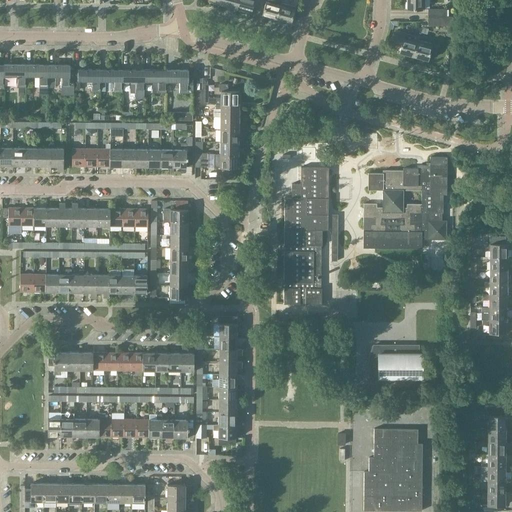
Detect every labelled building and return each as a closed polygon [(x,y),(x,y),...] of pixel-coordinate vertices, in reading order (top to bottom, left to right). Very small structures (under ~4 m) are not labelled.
[(236,9),(238,0),(222,0),(222,5),(236,9)] [(253,0),(238,0),(236,9),(250,13),(253,0)] [(275,19),(280,0),(273,0),(274,1),(271,0),(265,0),(261,16),(275,19)] [(294,6),(281,2),(281,0),(280,0),(275,19),(289,23),(294,6)] [(424,9),(423,0),(405,0),(406,9),(424,9)] [(441,26),(441,16),(427,16),(427,25),(441,26)] [(441,16),(441,26),(444,26),(445,29),(452,29),(452,16),(445,16),(441,16)] [(413,57),(417,40),(418,36),(396,30),(392,43),(400,45),(398,53),(413,57)] [(417,40),(413,57),(427,61),(429,53),(434,54),(437,45),(417,40)] [(25,87),(25,64),(3,64),(3,87),(4,87),(4,76),(17,76),(16,87),(25,87)] [(47,95),(47,64),(25,64),(25,87),(26,76),(39,76),(38,95),(47,95)] [(70,65),(47,64),(47,95),(48,77),(61,77),(61,88),(60,88),(60,95),(73,95),(73,81),(74,69),(70,69),(70,65)] [(78,81),(91,81),(91,92),(100,92),(100,69),(74,69),(73,81),(78,81)] [(122,92),(122,69),(100,69),(100,92),(100,81),(113,81),(113,92),(122,92)] [(144,69),(122,69),(122,92),(122,81),(130,81),(130,93),(134,93),(134,101),(144,101),(144,92),(144,69)] [(166,93),(166,70),(144,69),(144,92),(144,82),(152,82),(152,93),(166,93)] [(166,70),(166,93),(166,82),(179,82),(179,93),(192,93),(193,75),(188,75),(188,70),(166,70)] [(220,104),(239,104),(239,91),(220,91),(220,98),(208,98),(208,90),(202,90),(201,104),(220,104)] [(239,116),(239,104),(220,104),(220,116),(239,116)] [(238,129),(239,116),(220,116),(220,129),(238,129)] [(238,142),(238,129),(220,129),(220,142),(238,142)] [(180,149),(173,149),(173,167),(186,167),(186,166),(192,166),(192,135),(186,135),(186,143),(181,143),(180,149)] [(238,154),(238,142),(220,142),(220,154),(238,154)] [(0,165),(12,165),(12,148),(0,147),(0,165)] [(25,165),(25,148),(12,148),(12,165),(25,165)] [(37,165),(38,148),(25,148),(25,165),(37,165)] [(50,170),(50,166),(50,148),(38,148),(37,165),(45,166),(45,170),(50,170)] [(50,148),(50,166),(57,166),(57,171),(62,171),(62,166),(63,166),(63,148),(50,148)] [(85,166),(85,148),(72,148),(72,166),(85,166)] [(98,166),(98,148),(85,148),(85,166),(98,166)] [(110,166),(111,149),(98,148),(98,166),(110,166)] [(123,166),(123,149),(111,149),(110,166),(123,166)] [(135,166),(136,149),(123,149),(123,166),(135,166)] [(148,166),(148,149),(136,149),(135,166),(148,166)] [(161,166),(161,149),(148,149),(148,166),(161,166)] [(173,167),(173,149),(161,149),(161,166),(173,167)] [(220,154),(207,154),(207,158),(220,159),(220,167),(238,167),(238,154),(220,154)] [(376,203),(363,203),(363,216),(362,230),(362,247),(363,247),(421,248),(421,239),(427,239),(446,240),(447,220),(442,220),(441,212),(443,213),(443,195),(446,195),(447,176),(447,156),(430,156),(430,162),(426,162),(426,165),(417,165),(417,168),(402,168),(402,170),(392,170),(382,170),(382,173),(367,172),(367,189),(382,189),(382,207),(376,207),(376,203)] [(322,245),(322,229),(327,229),(328,167),(300,167),(300,184),(291,183),(291,198),(284,198),(284,223),(284,245),(282,245),(282,250),(284,250),(283,281),(281,281),(281,282),(281,287),(283,287),(283,303),(300,303),(305,303),(321,304),(321,288),(320,287),(321,255),(321,245),(322,245)] [(71,225),(71,208),(64,208),(64,203),(59,203),(59,208),(59,225),(71,225)] [(84,226),(84,208),(76,208),(77,203),(71,203),(71,208),(71,225),(84,226)] [(21,225),(21,207),(8,207),(8,208),(8,217),(8,225),(21,225)] [(34,225),(34,207),(21,207),(21,225),(34,225)] [(46,225),(46,208),(34,207),(34,225),(46,225)] [(59,225),(59,208),(46,208),(46,225),(59,225)] [(97,226),(97,208),(84,208),(84,226),(97,226)] [(109,226),(110,208),(97,208),(97,226),(109,226)] [(122,226),(122,208),(110,208),(109,226),(122,226)] [(135,226),(135,208),(122,208),(122,226),(135,226)] [(147,226),(148,209),(135,208),(135,226),(147,226)] [(170,222),(187,222),(187,209),(170,209),(170,222)] [(187,234),(187,222),(170,222),(170,234),(187,234)] [(187,247),(187,234),(170,234),(169,247),(187,247)] [(489,243),(484,243),(484,250),(489,250),(489,257),(507,257),(507,244),(505,244),(505,236),(489,236),(489,243)] [(187,260),(187,247),(169,247),(169,259),(187,260)] [(507,269),(507,257),(489,257),(489,269),(507,269)] [(187,272),(187,260),(169,259),(169,272),(187,272)] [(84,274),(83,274),(83,269),(80,269),(78,271),(78,274),(71,274),(71,292),(84,292),(84,274)] [(507,282),(507,269),(489,269),(488,282),(507,282)] [(71,274),(71,271),(66,271),(66,274),(59,274),(58,292),(71,292),(71,274)] [(187,285),(187,272),(169,272),(169,285),(187,285)] [(33,291),(33,274),(20,274),(20,291),(33,291)] [(46,292),(46,274),(33,274),(33,291),(46,292)] [(58,292),(59,274),(46,274),(46,292),(58,292)] [(96,292),(96,274),(84,274),(84,292),(91,292),(91,297),(96,297),(96,292)] [(108,297),(108,292),(109,275),(96,274),(96,292),(103,292),(103,297),(108,297)] [(122,292),(122,275),(109,275),(108,292),(122,292)] [(134,292),(134,275),(122,275),(122,292),(134,292)] [(147,293),(147,275),(134,275),(134,292),(147,293)] [(507,282),(488,282),(483,282),(483,287),(488,287),(488,294),(506,295),(507,282)] [(187,298),(187,285),(169,285),(169,298),(187,298)] [(506,295),(488,294),(482,294),(482,299),(488,299),(488,307),(506,307),(506,295)] [(506,307),(488,307),(481,307),(481,312),(488,312),(488,319),(506,320),(506,307)] [(237,323),(236,323),(237,316),(218,316),(218,324),(219,324),(219,336),(237,336),(237,323)] [(506,320),(488,319),(482,319),(482,324),(488,324),(488,332),(488,333),(506,333),(506,320)] [(206,323),(203,323),(197,323),(197,336),(203,336),(206,336),(206,323)] [(236,348),(237,336),(219,336),(219,349),(242,349),(242,348),(236,348)] [(418,353),(418,345),(373,345),(372,347),(372,349),(371,351),(370,353),(370,355),(369,358),(369,360),(369,362),(369,366),(369,368),(369,370),(369,372),(370,375),(370,377),(370,379),(371,381),(372,382),(372,384),(373,386),(414,386),(414,378),(422,378),(422,353),(418,353)] [(242,354),(242,349),(219,349),(219,361),(236,361),(236,354),(242,354)] [(67,369),(67,352),(54,352),(48,352),(48,365),(54,365),(54,369),(67,369)] [(80,369),(80,352),(67,352),(67,369),(80,369)] [(92,370),(92,352),(80,352),(80,369),(92,370)] [(105,370),(105,352),(92,352),(92,370),(105,370)] [(117,370),(117,352),(105,352),(105,370),(117,370)] [(130,370),(130,353),(117,352),(117,370),(130,370)] [(142,370),(143,353),(130,353),(130,370),(142,370)] [(155,353),(143,353),(142,370),(155,370),(155,353)] [(168,370),(168,353),(155,353),(155,370),(168,370)] [(180,370),(180,353),(168,353),(168,370),(180,370)] [(193,371),(194,353),(180,353),(180,370),(193,371)] [(242,361),(236,361),(219,361),(219,374),(236,374),(236,367),(242,367),(242,361)] [(236,374),(219,374),(213,374),(213,379),(219,379),(219,386),(236,387),(236,374)] [(236,399),(236,387),(219,386),(218,399),(236,399)] [(202,401),(202,399),(196,399),(196,411),(202,411),(202,408),(207,408),(207,401),(202,401)] [(236,412),(236,399),(218,399),(218,412),(236,412)] [(503,415),(503,404),(476,404),(476,413),(483,413),(483,421),(487,421),(487,429),(505,429),(505,415),(503,415)] [(236,425),(236,412),(218,412),(218,424),(236,425)] [(73,436),(73,419),(73,413),(61,413),(61,419),(60,436),(73,436)] [(149,419),(149,437),(161,437),(161,420),(161,414),(156,414),(156,419),(149,419)] [(60,436),(61,419),(47,418),(47,436),(60,436)] [(86,436),(86,419),(73,419),(73,436),(86,436)] [(98,436),(98,419),(86,419),(86,436),(98,436)] [(111,436),(111,419),(98,419),(98,436),(111,436)] [(124,436),(124,419),(111,419),(111,436),(124,436)] [(136,436),(136,419),(124,419),(124,436),(136,436)] [(149,437),(149,419),(136,419),(136,436),(149,437)] [(174,437),(174,420),(161,420),(161,437),(174,437)] [(187,437),(187,436),(187,427),(187,420),(174,420),(174,437),(187,437)] [(206,424),(202,424),(196,424),(196,437),(206,437),(206,424)] [(213,425),(213,430),(218,430),(218,437),(236,438),(236,425),(218,424),(218,425),(213,425)] [(416,443),(416,429),(373,428),(373,457),(368,457),(368,471),(363,471),(363,510),(421,510),(421,443),(416,443)] [(505,441),(505,429),(487,429),(487,441),(505,441)] [(505,454),(505,441),(487,441),(487,454),(505,454)] [(505,466),(505,454),(487,454),(487,466),(505,466)] [(505,479),(505,466),(487,466),(480,466),(480,479),(486,479),(505,479)] [(504,492),(505,479),(486,479),(486,492),(504,492)] [(24,489),(24,507),(35,507),(35,501),(43,501),(43,483),(30,483),(30,489),(24,489)] [(56,502),(56,484),(43,483),(43,501),(56,502)] [(68,502),(68,484),(56,484),(56,502),(68,502)] [(81,502),(81,484),(68,484),(68,502),(81,502)] [(93,502),(94,484),(81,484),(81,502),(93,502)] [(106,502),(106,484),(94,484),(93,502),(106,502)] [(119,502),(119,484),(106,484),(106,502),(119,502)] [(131,502),(131,484),(119,484),(119,502),(131,502)] [(144,502),(144,484),(131,484),(131,502),(144,502)] [(166,497),(184,497),(185,485),(167,484),(166,497)] [(504,505),(504,492),(486,492),(486,505),(479,505),(479,510),(500,510),(500,505),(504,505)] [(184,510),(184,497),(166,497),(166,510),(184,510)]
